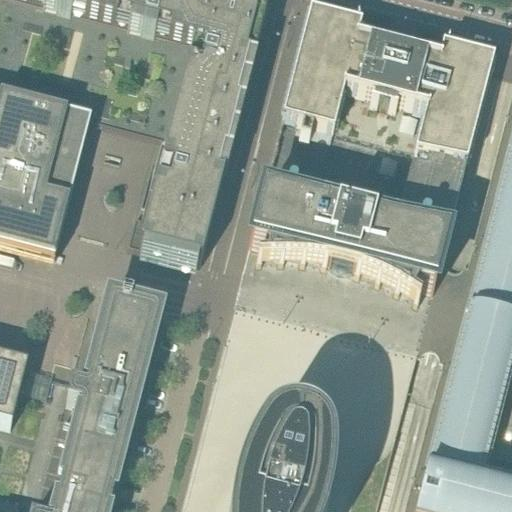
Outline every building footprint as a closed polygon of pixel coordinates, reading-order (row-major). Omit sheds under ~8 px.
[(0,0),(0,104),(88,127),(165,147),(203,0),(0,0)] [(235,0),(203,0),(165,147),(149,212),(138,209),(127,253),(140,256),(138,263),(194,278),(196,271),(199,271),(267,8),(235,0)] [(492,66),(440,53),(437,67),(356,46),(359,32),(308,19),(304,33),(281,126),(332,139),(342,97),(370,104),(369,110),(395,117),(396,111),(424,118),(413,160),(426,163),(464,173),(488,80),(492,66)] [(88,127),(0,104),(0,254),(52,268),(88,127)] [(511,511),(511,145),(462,337),(416,511),(511,511)] [(432,298),(440,264),(464,173),(426,163),(423,173),(410,170),(394,233),(359,224),(360,220),(349,217),(348,221),(267,200),(269,192),(264,191),(262,199),(261,199),(248,250),(264,254),(264,266),(255,266),(255,268),(277,268),(283,268),(298,269),(304,269),(320,272),(320,273),(325,274),(325,273),(326,270),(329,271),(330,268),(335,269),(335,273),(345,275),(346,272),(351,274),(351,277),(354,278),(353,280),(354,280),(353,281),(358,282),(373,288),(378,290),(393,297),(398,299),(412,307),(416,310),(418,308),(410,303),(416,294),(432,298)] [(84,393),(70,389),(65,408),(78,412),(52,511),(108,511),(112,501),(111,501),(148,359),(147,359),(149,350),(158,317),(139,312),(135,327),(123,324),(127,309),(108,304),(97,346),(96,346),(84,393)] [(135,327),(139,312),(127,309),(123,324),(135,327)] [(0,430),(9,433),(25,373),(0,366),(0,430)] [(376,511),(394,444),(400,415),(218,368),(189,478),(208,483),(199,511),(376,511)]
